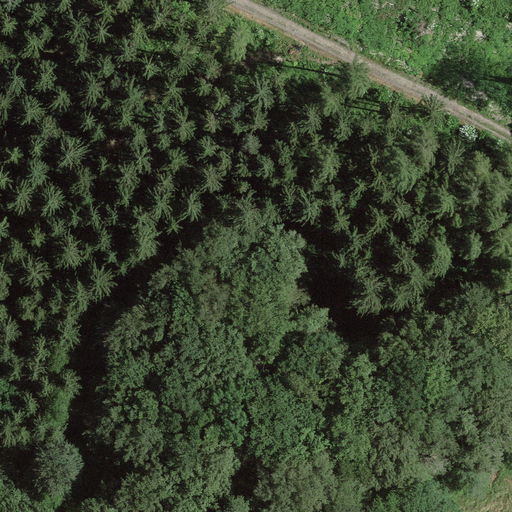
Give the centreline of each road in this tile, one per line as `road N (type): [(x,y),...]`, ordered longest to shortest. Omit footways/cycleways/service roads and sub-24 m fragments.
road 1 (track): [(0,449),(287,429),(457,430),(488,423),(511,391)]
road 2 (track): [(232,0),(511,137)]
